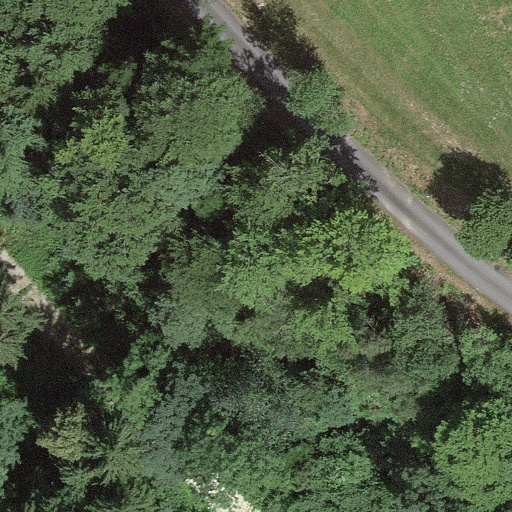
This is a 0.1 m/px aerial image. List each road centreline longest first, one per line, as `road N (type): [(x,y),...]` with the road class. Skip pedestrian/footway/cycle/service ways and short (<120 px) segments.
road 1 (track): [(202,0),(284,99),(379,191),(511,291)]
road 2 (track): [(0,270),(237,511)]
road 3 (track): [(286,0),(396,115),(471,183),(511,207)]
